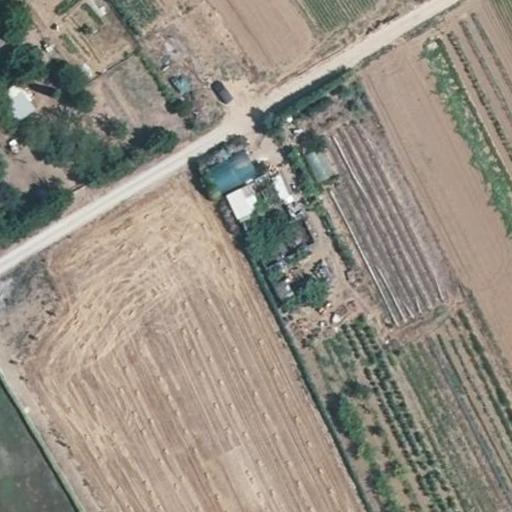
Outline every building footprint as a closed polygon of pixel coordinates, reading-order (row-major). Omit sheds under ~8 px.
[(3,93),(14,121),(34,114),(23,85),(3,93)] [(207,169),(221,194),(258,174),(244,149),(207,169)] [(319,150),(308,157),(320,180),(332,173),(319,150)] [(287,152),(271,162),(286,188),(302,178),(287,152)] [(226,196),(238,220),(261,208),(249,184),(226,196)] [(290,256),(276,263),(287,283),(301,276),(290,256)]
